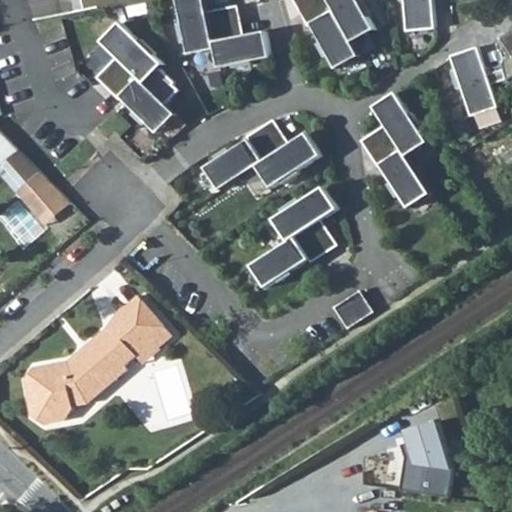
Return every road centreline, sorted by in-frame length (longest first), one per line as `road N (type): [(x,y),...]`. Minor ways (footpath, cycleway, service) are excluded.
road 1 (residential): [(142,212),(264,339),(372,268),(345,122)]
road 2 (residential): [(294,99),(240,121),(131,195),(142,212)]
road 3 (residential): [(345,122),(420,66),(493,31),(511,10)]
road 4 (residential): [(142,212),(0,337)]
road 5 (residential): [(15,0),(49,93),(90,132)]
